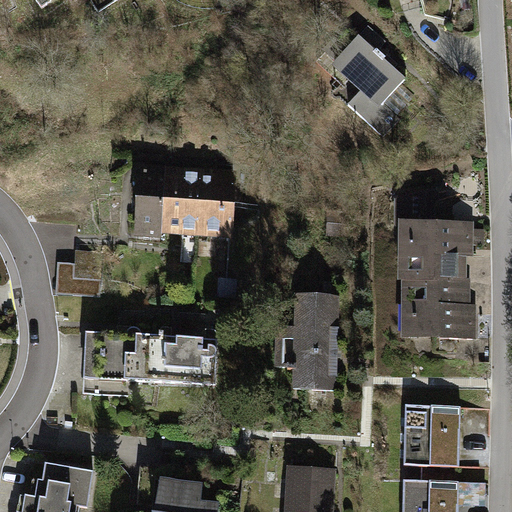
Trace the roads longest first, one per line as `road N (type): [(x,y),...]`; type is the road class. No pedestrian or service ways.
road 1 (residential): [(490,0),(505,243),(501,511)]
road 2 (residential): [(5,435),(37,394),(47,342),(35,270),(0,212)]
road 3 (residential): [(5,435),(150,449)]
